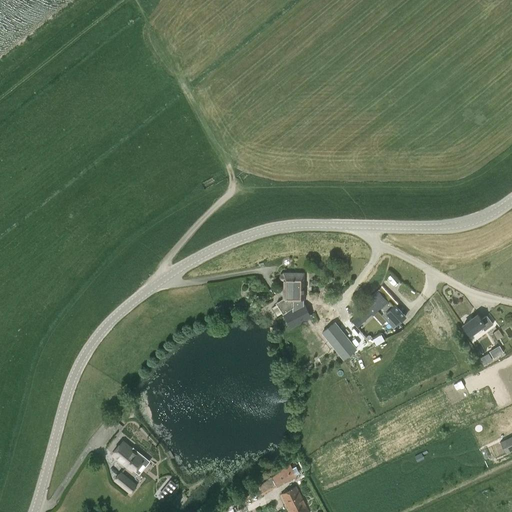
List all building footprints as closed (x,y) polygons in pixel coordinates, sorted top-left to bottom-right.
[(284,298),(275,304),(276,305),(282,314),(293,307),(293,273),(284,273),(283,273),(282,273),(282,274),(281,274),(281,275),(280,275),(280,276),(280,277),(280,278),(280,279),(281,280),(282,281),(283,281),(284,281),(284,298)] [(293,312),(288,314),(293,324),(310,316),(305,306),(304,306),(304,273),(293,273),(293,307),(293,312)] [(379,291),(363,305),(365,308),(373,316),(378,311),(393,328),(405,316),(395,305),(397,303),(389,295),(386,298),(379,291)] [(470,335),(481,326),(485,331),(494,324),(487,316),(482,320),(478,314),(463,325),(470,335)] [(335,322),(322,332),(343,359),(357,349),(335,322)] [(372,338),(375,344),(384,340),(381,334),(372,338)] [(499,346),(490,351),(494,358),(503,352),(499,346)] [(488,353),(480,357),(483,364),(492,359),(488,353)] [(416,401),(423,415),(451,401),(444,388),(416,401)] [(476,399),(462,406),(470,422),(498,408),(491,392),(481,397),(480,395),(475,398),(476,399)] [(511,436),(501,442),(506,453),(511,449),(511,436)] [(112,455),(132,471),(143,457),(123,441),(112,455)] [(279,472),(272,477),(277,486),(296,476),(289,463),(279,472)] [(136,485),(128,479),(121,473),(115,480),(130,492),(136,485)] [(511,511),(511,479),(511,477),(475,491),(483,511),(511,511)] [(281,494),(289,511),(308,511),(296,486),(281,494)]
